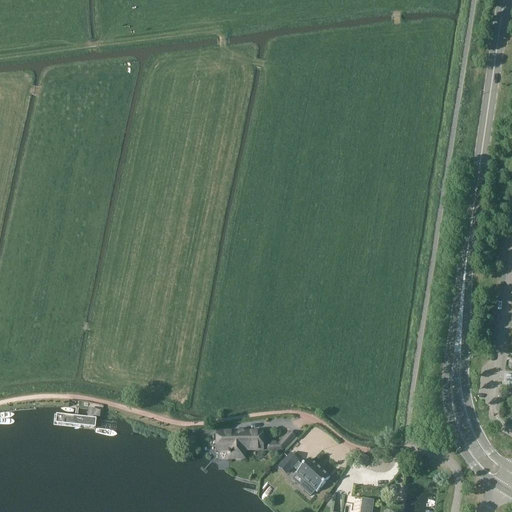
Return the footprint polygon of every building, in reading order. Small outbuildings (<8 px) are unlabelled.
[(56,428),(109,427),(111,421),(106,417),(54,418),(55,418),(49,423),(56,428)] [(229,460),(245,460),(244,447),(261,447),(261,450),(262,450),(262,433),(218,434),(218,452),(229,451),(229,460)] [(364,466),(368,458),(361,454),(357,462),(364,466)] [(291,455),(280,467),(287,474),(299,461),(291,455)] [(309,460),(296,474),(308,485),(304,490),(311,496),(315,491),(317,493),(330,478),(309,460)] [(371,511),(373,501),(363,500),(360,511),(371,511)]
